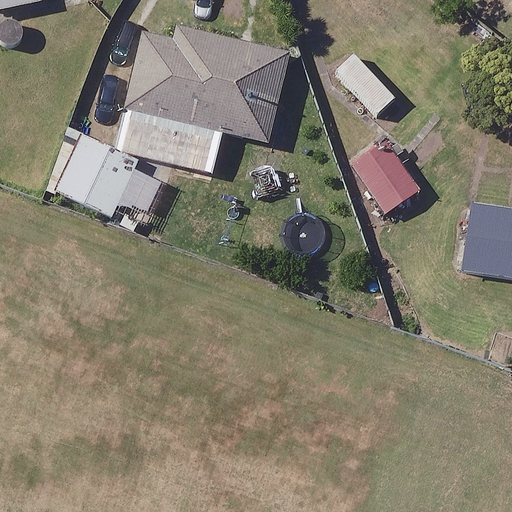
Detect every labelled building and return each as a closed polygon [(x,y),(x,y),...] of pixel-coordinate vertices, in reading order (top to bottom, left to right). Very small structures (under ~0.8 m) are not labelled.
[(0,0),(0,11),(40,3),(38,0),(0,0)] [(125,110),(222,134),(265,145),(287,57),(181,30),(178,40),(138,30),(119,104),(126,106),(125,110)] [(222,134),(125,110),(116,147),(66,134),(50,198),(149,223),(158,185),(144,181),(150,160),(212,176),(222,134)] [(381,148),(351,164),(383,221),(413,204),(381,148)] [(363,217),(342,173),(317,186),(337,229),(363,217)]
